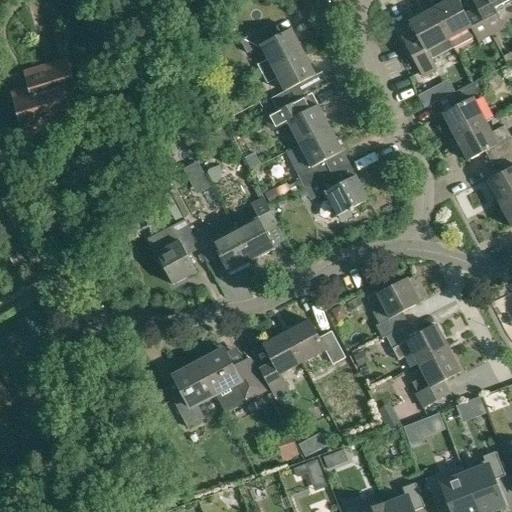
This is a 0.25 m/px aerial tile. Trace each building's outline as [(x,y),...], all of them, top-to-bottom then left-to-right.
[(456,0),(450,0),(432,10),(452,49),(475,37),(478,43),(492,36),(472,0),(471,0),(475,7),(464,14),(456,0)] [(472,0),(492,36),(505,29),(494,8),(509,0),(472,0)] [(406,46),(424,78),(436,71),(433,66),(431,61),(443,54),(452,49),(432,10),(409,21),(419,39),(406,46)] [(262,74),(304,52),(292,29),(274,39),(268,26),(240,41),(247,53),(261,46),(268,59),(257,65),(262,74)] [(489,37),(481,41),(484,46),(491,42),(489,37)] [(294,102),(295,103),(328,84),(322,72),(316,76),(304,52),(262,74),(267,84),(278,78),(284,92),(271,99),(277,112),(294,102)] [(511,53),(503,58),(507,67),(511,64),(511,53)] [(13,94),(26,136),(30,135),(30,134),(27,134),(26,130),(45,124),(47,130),(72,122),(65,97),(76,93),(66,61),(29,73),(34,88),(13,94)] [(443,115),(455,137),(492,118),(481,96),(487,93),(480,79),(436,102),(443,115)] [(417,95),(424,108),(433,104),(426,90),(417,95)] [(299,145),(330,128),(319,106),(301,115),(295,103),(294,102),(277,112),(267,117),(273,130),(287,123),(299,145)] [(484,152),(491,163),(511,152),(511,136),(511,137),(505,125),(491,133),(486,122),(493,119),(492,118),(455,137),(467,161),(484,152)] [(293,194),(304,188),(304,187),(331,172),(326,161),(343,152),(330,128),(299,145),(300,146),(286,153),(300,180),(288,186),(293,194)] [(220,149),(231,143),(223,129),(212,135),(220,149)] [(487,182),(499,205),(511,198),(511,152),(491,163),(491,164),(498,161),(505,173),(487,182)] [(260,165),(255,154),(246,158),(252,169),(260,165)] [(183,170),(189,181),(203,173),(197,162),(183,170)] [(304,187),(304,188),(311,201),(325,193),(337,217),(368,200),(356,176),(338,186),(331,172),(304,187)] [(168,192),(182,218),(188,215),(174,189),(168,192)] [(265,195),(270,203),(280,198),(275,189),(265,195)] [(156,254),(173,285),(196,273),(187,256),(199,250),(183,221),(182,218),(168,192),(161,196),(176,225),(172,227),(173,230),(164,236),(170,247),(156,254)] [(234,231),(250,262),(275,249),(266,232),(278,225),(263,198),(250,204),(258,218),(234,231)] [(511,227),(511,198),(499,205),(511,228),(511,227)] [(185,220),(183,221),(199,250),(206,263),(219,257),(228,274),(250,262),(234,231),(212,242),(205,228),(193,234),(185,220)] [(21,263),(17,255),(10,258),(15,266),(21,263)] [(385,337),(413,323),(413,322),(408,324),(402,312),(420,303),(425,297),(419,287),(412,288),(408,280),(377,296),(383,307),(372,313),(378,324),(375,326),(382,339),(385,337)] [(336,321),(346,316),(341,305),(330,311),(336,321)] [(286,333),(302,363),(325,351),(332,365),(345,358),(331,331),(318,338),(309,321),(286,333)] [(418,365),(449,349),(437,326),(419,335),(413,323),(385,337),(392,350),(393,349),(399,361),(412,353),(418,365)] [(257,365),(275,400),(290,392),(281,374),(302,363),(286,333),(263,344),(270,357),(257,365)] [(198,363),(215,395),(216,395),(225,413),(243,404),(267,391),(251,357),(243,361),(236,347),(225,354),(223,350),(198,363)] [(416,395),(423,408),(450,394),(443,381),(461,372),(449,349),(418,365),(424,377),(412,383),(418,394),(416,395)] [(353,356),(359,367),(366,364),(360,353),(353,356)] [(172,399),(187,429),(205,419),(198,405),(215,395),(198,363),(174,376),(183,393),(172,399)] [(0,406),(10,400),(0,384),(0,406)] [(486,414),(479,398),(469,402),(476,418),(486,414)] [(384,421),(390,430),(400,425),(395,415),(384,421)] [(492,511),(505,507),(494,480),(506,476),(496,452),(484,457),(485,462),(464,470),(463,470),(479,511),(492,511)] [(324,458),(328,469),(336,466),(331,455),(324,458)] [(448,500),(452,511),(479,511),(463,470),(464,470),(462,465),(426,480),(436,505),(448,500)] [(308,474),(304,466),(294,470),(298,478),(308,474)] [(384,506),(386,511),(413,511),(414,511),(425,507),(416,484),(403,489),(406,498),(385,506),(384,506)] [(385,506),(384,501),(361,510),(359,506),(346,511),(386,511),(384,506),(385,506)]
